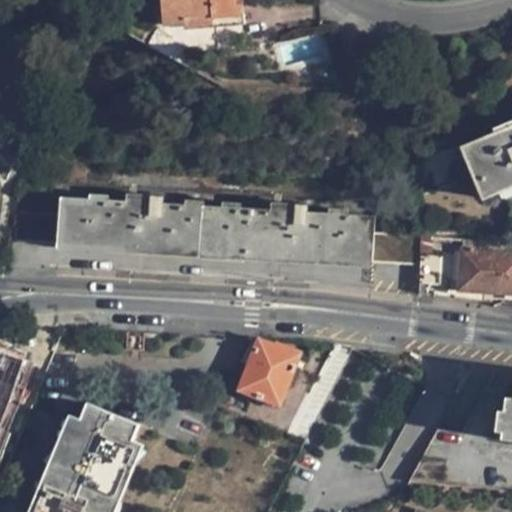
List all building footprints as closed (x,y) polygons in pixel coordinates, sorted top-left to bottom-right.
[(160,0),(162,26),(212,23),(212,19),(243,16),(242,0),(160,0)] [(485,200),(511,188),(511,127),(463,149),(485,200)] [(419,264),(419,252),(420,234),(375,232),(376,216),(62,199),(60,245),(419,264)] [(434,236),(420,234),(419,252),(433,252),(434,236)] [(503,302),(511,303),(511,241),(464,238),(459,291),(504,293),(503,302)] [(260,339),(251,338),(241,358),(251,361),(260,340),(260,339)] [(278,347),(260,340),(251,361),(240,388),(280,404),(301,354),(279,345),(278,347)] [(459,383),(465,373),(456,368),(451,378),(459,383)] [(0,414),(14,380),(0,374),(0,414)] [(223,395),(218,406),(225,410),(230,399),(223,395)] [(511,399),(508,399),(506,412),(501,411),(498,432),(511,433),(511,399)] [(76,420),(74,420),(63,447),(35,511),(105,511),(111,499),(133,444),(130,443),(136,427),(84,404),(76,420)] [(66,416),(55,443),(63,447),(74,420),(66,416)] [(35,511),(63,447),(55,443),(25,511),(35,511)] [(141,448),(133,444),(111,499),(118,502),(141,448)] [(114,511),(118,502),(111,499),(105,511),(114,511)]
